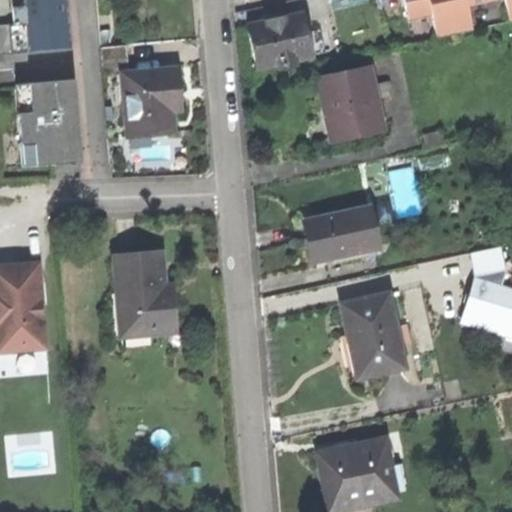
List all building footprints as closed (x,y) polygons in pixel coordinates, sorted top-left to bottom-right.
[(63,0),(8,0),(11,24),(6,24),(8,54),(68,49),(64,9),(63,0)] [(511,0),(401,0),(406,20),(429,15),(435,39),(471,31),(466,7),(498,0),(503,0),(508,23),(511,22),(511,0)] [(254,48),(258,68),(278,63),(279,69),(298,65),(296,59),(312,56),(303,13),(249,25),(254,48)] [(98,75),(118,73),(126,73),(124,45),(96,47),(98,75)] [(118,73),(123,137),(168,134),(166,110),(175,110),(174,94),(172,69),(126,73),(118,73)] [(367,70),(317,81),(322,101),(324,112),(333,110),(339,140),(380,132),(367,70)] [(71,80),(14,85),(20,167),(78,162),(75,123),(62,124),(61,112),(74,111),(71,80)] [(331,142),(339,140),(333,110),(324,112),(331,142)] [(74,117),(74,111),(61,112),(62,124),(75,123),(74,117)] [(309,246),(313,263),(376,248),(367,209),(304,224),(309,246)] [(511,337),(511,287),(504,285),(509,267),(505,244),(472,251),(477,275),(462,323),(511,337)] [(157,254),(113,257),(118,333),(172,330),(171,306),(161,307),(160,287),(157,254)] [(0,351),(41,349),(38,303),(33,304),(32,287),(37,287),(35,264),(0,266),(0,351)] [(169,286),(160,287),(161,307),(171,306),(170,296),(169,286)] [(357,351),(362,375),(404,366),(399,345),(395,326),(389,295),(341,305),(348,336),(354,335),(357,351)] [(409,323),(395,326),(399,345),(413,342),(409,323)] [(324,486),(328,511),(332,511),(397,498),(384,441),(358,446),(359,451),(347,453),(346,449),(317,455),(324,486)]
